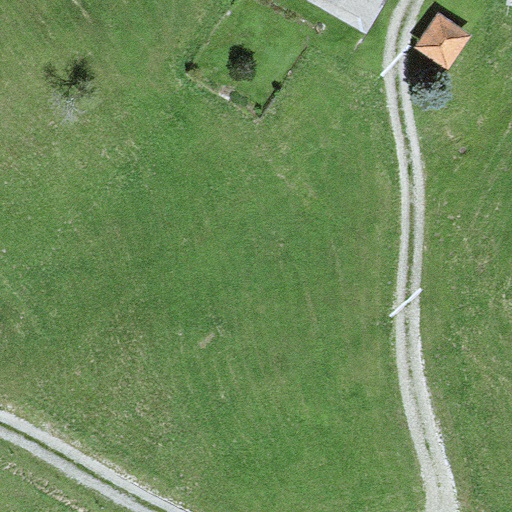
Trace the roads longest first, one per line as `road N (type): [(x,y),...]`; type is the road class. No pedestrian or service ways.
road 1 (track): [(416,0),(396,56),(412,203),(408,331),(442,511)]
road 2 (track): [(167,511),(0,425)]
